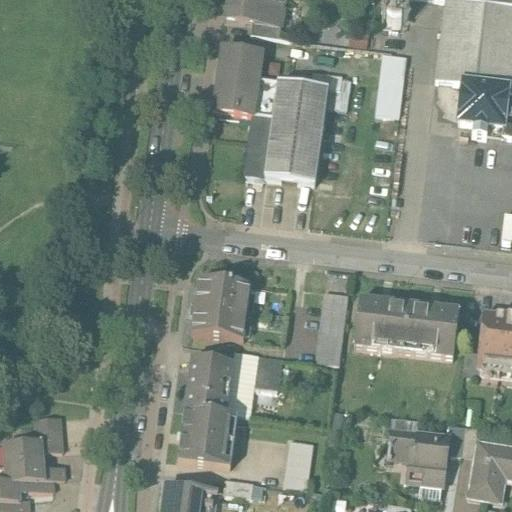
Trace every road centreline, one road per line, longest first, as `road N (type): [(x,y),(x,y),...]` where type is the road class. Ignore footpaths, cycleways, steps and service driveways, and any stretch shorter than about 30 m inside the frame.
road 1 (residential): [(149,233),(511,276)]
road 2 (tertiary): [(149,233),(173,24)]
road 3 (residential): [(139,511),(162,336),(138,318)]
road 4 (tertiary): [(112,500),(138,318)]
